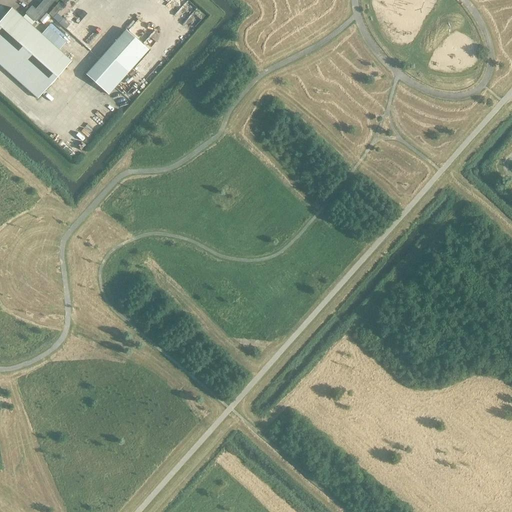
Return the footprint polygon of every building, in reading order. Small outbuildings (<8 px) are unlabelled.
[(31,6),(26,13),(35,21),(54,0),(43,0),(35,9),(31,6)] [(48,14),(53,18),(61,8),(57,4),(48,14)] [(12,8),(0,20),(0,64),(38,98),(71,61),(12,8)] [(69,24),(63,19),(59,23),(65,28),(69,24)] [(149,50),(126,30),(86,74),(109,94),(149,50)]
